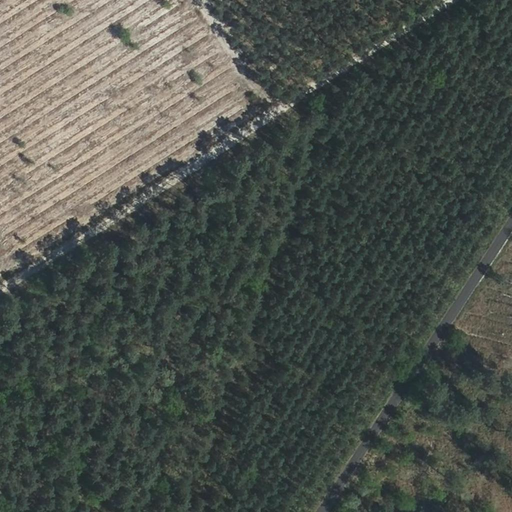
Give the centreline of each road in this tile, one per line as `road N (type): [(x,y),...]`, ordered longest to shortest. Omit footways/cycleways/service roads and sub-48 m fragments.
road 1 (track): [(0,302),(459,0)]
road 2 (residential): [(511,232),(327,511)]
